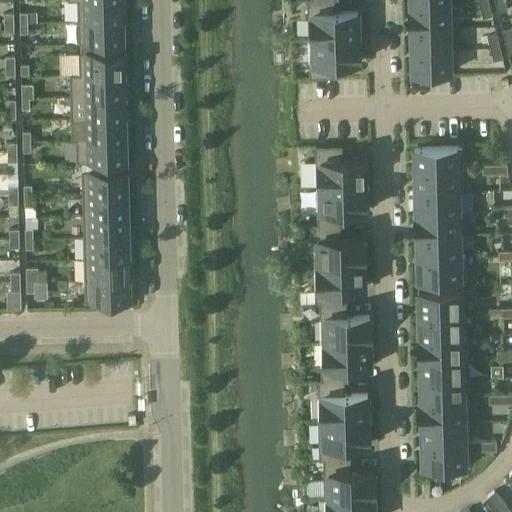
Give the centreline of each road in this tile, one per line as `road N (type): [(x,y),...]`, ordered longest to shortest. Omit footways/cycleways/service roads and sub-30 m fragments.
road 1 (residential): [(393,510),(382,109)]
road 2 (residential): [(168,325),(159,0)]
road 3 (residential): [(172,511),(168,325)]
road 4 (residential): [(168,325),(0,329)]
road 5 (residential): [(511,140),(495,105),(382,109)]
road 6 (residential): [(393,510),(458,498),(493,474),(511,444)]
